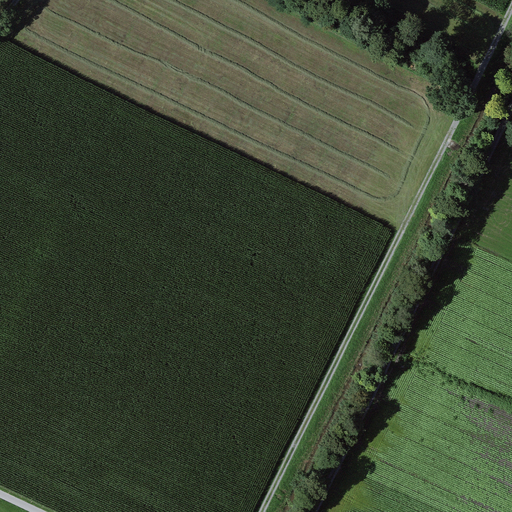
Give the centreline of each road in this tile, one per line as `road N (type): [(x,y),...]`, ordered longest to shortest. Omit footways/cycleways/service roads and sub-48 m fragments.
road 1 (track): [(263,511),(511,20)]
road 2 (track): [(511,115),(317,511)]
